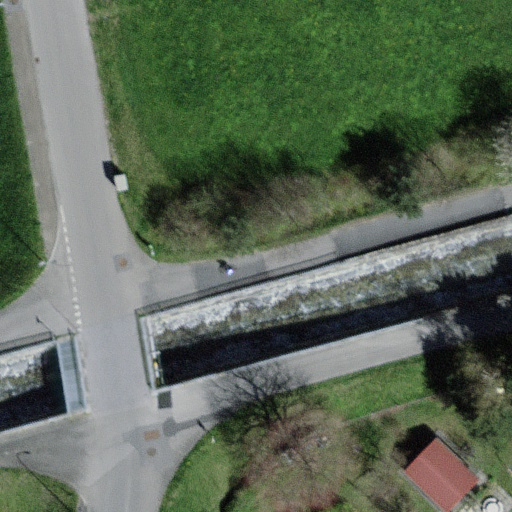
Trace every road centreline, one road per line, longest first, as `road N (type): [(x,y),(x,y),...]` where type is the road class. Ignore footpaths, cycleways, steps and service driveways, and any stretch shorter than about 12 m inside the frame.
road 1 (residential): [(115,422),(104,306),(51,0)]
road 2 (unclassified): [(511,313),(115,422)]
